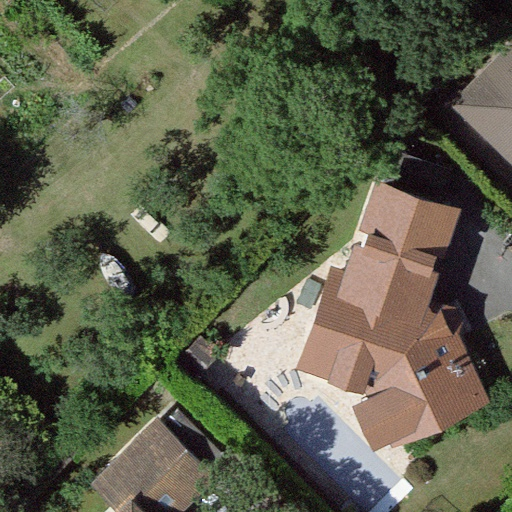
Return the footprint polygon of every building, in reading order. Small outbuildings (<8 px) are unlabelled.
[(511,57),(470,100),(511,141),(511,57)] [(343,339),(335,363),(371,375),(376,385),(370,399),(378,417),(393,422),(394,425),(477,388),(449,327),(438,303),(415,294),(417,287),(449,200),(388,176),(355,273),(340,268),(318,330),(343,339)] [(458,307),(438,303),(449,327),(458,307)] [(310,354),(335,363),(343,339),(318,330),(310,354)] [(374,431),(393,422),(378,417),(370,399),(376,385),(371,375),(353,383),(374,431)] [(155,511),(170,497),(206,462),(158,412),(98,469),(122,495),(104,511),(155,511)] [(185,511),(183,510),(170,497),(155,511),(185,511)]
